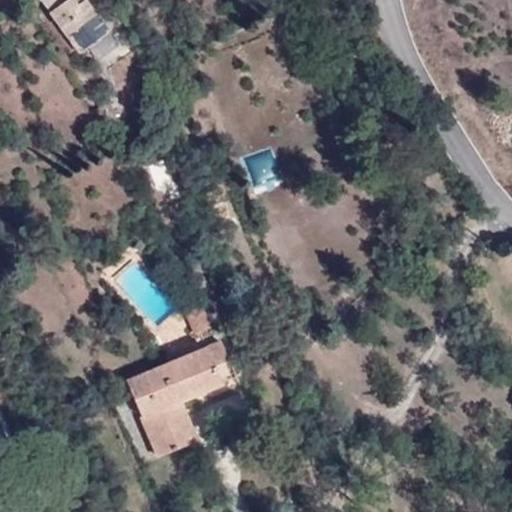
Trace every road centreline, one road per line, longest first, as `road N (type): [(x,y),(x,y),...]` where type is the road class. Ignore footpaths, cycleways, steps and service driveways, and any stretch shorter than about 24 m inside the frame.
road 1 (track): [(509,214),(464,258),(439,337),(326,511)]
road 2 (residential): [(386,0),(396,37),(442,125),(511,215)]
